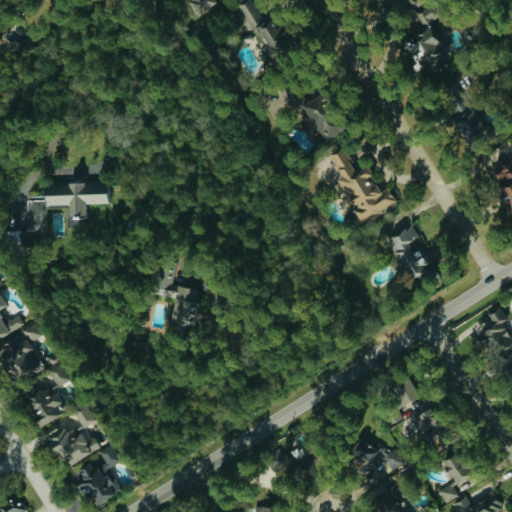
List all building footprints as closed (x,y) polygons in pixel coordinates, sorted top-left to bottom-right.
[(189,0),(196,13),(217,3),(215,0),(189,0)] [(272,52),(287,39),(252,0),(244,0),(235,9),(272,52)] [(457,56),(435,17),(438,15),(432,4),(418,12),(426,27),(403,40),(419,68),(424,65),(428,72),(457,56)] [(324,143),(344,131),(322,92),(302,103),(324,143)] [(486,128),(474,104),(451,117),(464,140),(486,128)] [(397,203),(389,186),(379,191),(366,164),(354,170),(348,159),(350,158),(344,146),(330,153),(340,175),(337,176),(359,221),(397,203)] [(511,211),(511,160),(506,146),(502,146),(483,153),(496,187),(505,211),(511,211)] [(27,228),(46,227),(46,205),(67,204),(67,215),(84,215),(84,202),(111,202),(110,181),(42,183),(43,199),(27,199),(27,228)] [(410,279),(425,271),(422,264),(430,260),(419,237),(420,237),(413,224),(389,236),(410,279)] [(158,292),(176,294),(173,324),(198,326),(202,287),(175,285),(177,261),(161,260),(158,292)] [(0,336),(25,324),(19,313),(6,320),(0,307),(7,304),(0,291),(0,336)] [(487,313),(493,322),(481,329),(486,335),(477,341),(481,348),(489,343),(498,355),(511,346),(511,333),(503,320),(507,318),(499,306),(487,313)] [(23,329),(32,340),(43,332),(33,320),(23,329)] [(5,360),(15,360),(15,374),(37,373),(36,345),(26,345),(26,338),(4,339),(5,360)] [(511,392),(511,351),(502,357),(507,367),(500,370),(511,392)] [(48,371),(60,385),(71,375),(59,361),(48,371)] [(413,379),(389,386),(394,402),(384,405),(389,423),(403,419),(398,405),(419,399),(413,379)] [(39,426),(67,409),(55,390),(51,393),(47,385),(39,390),(34,382),(19,391),(39,426)] [(75,412),(83,426),(96,418),(88,404),(75,412)] [(414,414),(429,451),(448,444),(432,406),(414,414)] [(71,464),(100,447),(94,436),(86,441),(77,425),(64,432),(59,423),(42,433),(59,462),(67,457),(71,464)] [(109,467),(121,460),(111,444),(96,453),(97,456),(76,468),(83,479),(77,482),(91,506),(121,488),(109,467)] [(289,463),(282,446),(264,453),(271,470),(289,463)] [(453,484),(470,474),(456,451),(440,461),(452,480),(438,489),(446,502),(459,494),(453,484)] [(372,488),(380,511),(406,511),(396,480),(372,488)] [(495,511),(505,506),(495,491),(472,504),(467,495),(454,502),(459,511),(495,511)] [(0,506),(0,511),(20,511),(25,509),(16,496),(0,506)] [(276,511),(271,500),(254,507),(255,511),(276,511)]
